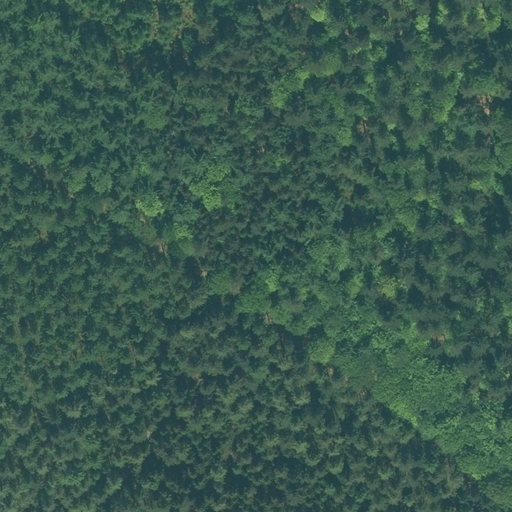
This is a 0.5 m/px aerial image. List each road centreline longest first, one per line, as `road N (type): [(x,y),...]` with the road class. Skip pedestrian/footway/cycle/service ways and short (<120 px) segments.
road 1 (track): [(511,491),(465,441),(283,302),(0,135)]
road 2 (track): [(39,163),(121,93),(259,0)]
